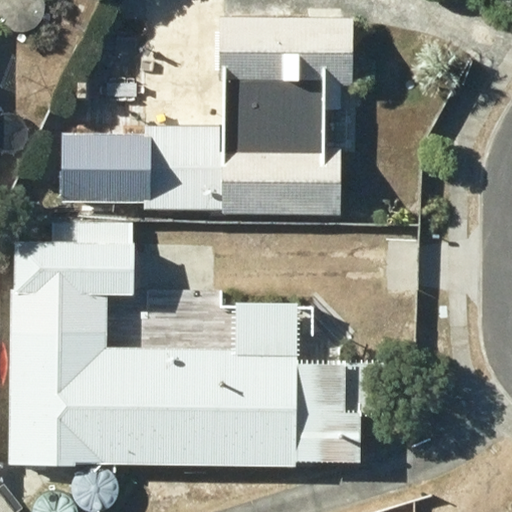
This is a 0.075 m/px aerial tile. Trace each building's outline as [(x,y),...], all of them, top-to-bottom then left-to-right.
[(113,0),(115,20),(148,18),(146,0),(113,0)] [(222,202),(222,206),(341,206),(341,141),(327,141),(328,99),(340,99),(340,73),(352,73),(353,9),(221,9),(220,120),(144,119),(144,131),(61,131),(61,194),(145,194),(145,202),(222,202)] [(5,212),(34,212),(34,196),(5,196),(5,212)] [(95,457),(290,457),(290,341),(95,341),(95,457)] [(0,344),(0,458),(70,459),(71,345),(0,344)]
